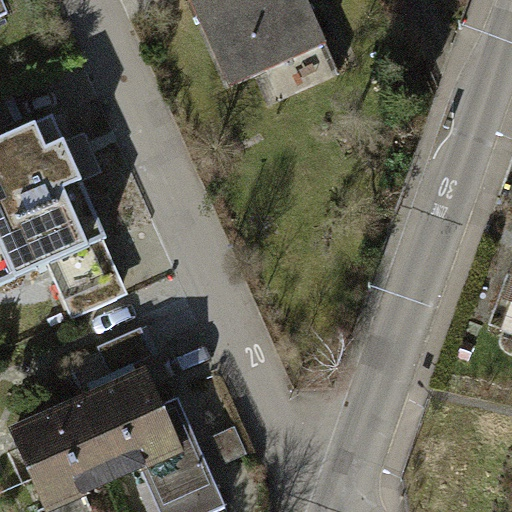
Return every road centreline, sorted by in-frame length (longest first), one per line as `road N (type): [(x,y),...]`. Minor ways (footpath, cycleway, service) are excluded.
road 1 (residential): [(96,0),(282,408),(350,491)]
road 2 (residential): [(350,491),(511,28)]
